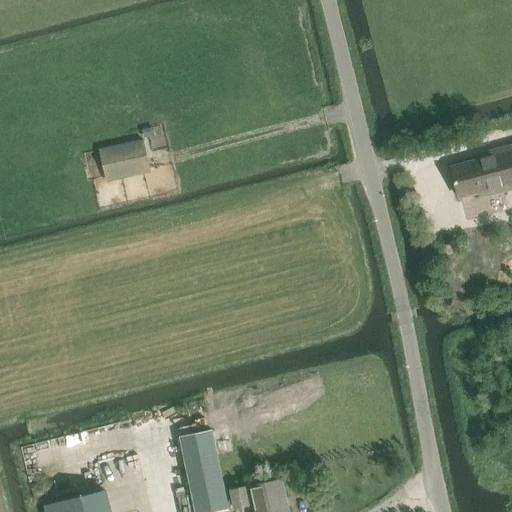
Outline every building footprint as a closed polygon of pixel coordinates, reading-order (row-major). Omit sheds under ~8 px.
[(144,139),(156,137),(154,128),(142,131),(144,139)] [(129,144),(104,150),(110,178),(151,169),(144,140),(129,144)] [(481,160),(452,168),(460,198),(489,191),(490,195),(511,189),(511,147),(480,155),(481,160)] [(181,437),(195,511),(220,511),(229,510),(224,484),(213,431),(181,437)] [(234,489),(238,508),(255,504),(256,511),(288,511),(281,480),(251,487),(251,486),(234,489)] [(109,511),(104,491),(47,505),(48,511),(109,511)] [(191,511),(189,495),(179,497),(181,511),(191,511)]
